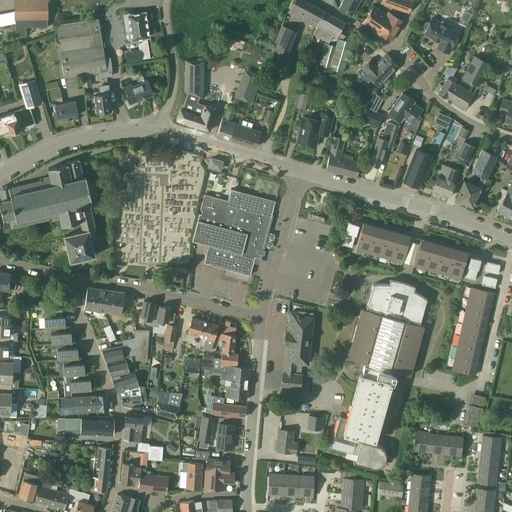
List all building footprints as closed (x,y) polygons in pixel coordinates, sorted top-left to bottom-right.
[(14,0),(14,20),(15,20),(16,38),(26,37),(26,27),(47,27),(47,20),(48,20),(47,0),(14,0)] [(316,28),(325,12),(303,0),(294,0),(288,12),(316,28)] [(342,0),(338,9),(351,16),(355,9),(360,11),(365,0),(342,0)] [(408,13),(412,2),(405,0),(382,0),(381,3),(408,13)] [(475,0),(468,0),(466,10),(471,12),(475,0)] [(386,15),(373,7),(362,24),(389,42),(401,21),(388,13),(386,15)] [(134,13),(134,10),(121,12),(126,43),(150,39),(145,11),(134,13)] [(325,12),(316,28),(313,34),(329,43),(332,37),(336,39),(337,37),(342,40),(347,31),(341,29),(345,23),(325,12)] [(100,19),(58,25),(65,77),(97,72),(97,73),(98,78),(112,76),(112,69),(110,57),(105,58),(100,19)] [(440,23),(431,19),(429,23),(427,22),(424,23),(423,25),(423,27),(423,29),(425,31),(423,35),(439,43),(436,48),(448,54),(459,32),(449,27),(450,25),(441,21),(440,23)] [(297,31),(282,25),(269,55),(285,62),(297,31)] [(351,42),(342,40),(338,39),(336,47),(324,43),(318,65),(343,72),(351,42)] [(127,52),(128,61),(150,58),(147,41),(138,42),(140,50),(127,52)] [(35,43),(29,49),(35,54),(41,49),(35,43)] [(372,57),(357,71),(368,83),(371,80),(378,87),(397,67),(398,66),(386,54),(378,62),(372,57)] [(474,55),(462,78),(478,87),(490,64),(474,55)] [(180,109),(177,120),(208,131),(215,109),(204,105),(197,103),(199,97),(203,99),(204,61),(188,60),(185,60),(185,61),(184,92),(188,94),(182,110),(180,109)] [(438,94),(437,94),(445,99),(464,110),(473,95),(455,83),(457,79),(449,74),(447,78),(438,94)] [(242,75),(236,92),(253,99),(253,98),(259,81),(242,75)] [(132,83),(123,87),(127,97),(125,99),(128,108),(139,102),(139,100),(153,94),(147,79),(133,85),(132,83)] [(41,103),(35,80),(20,84),(26,107),(41,103)] [(57,81),(45,83),(46,90),(49,106),(55,105),(57,111),(55,112),(54,112),(53,113),(52,114),(52,116),(53,117),(54,118),(55,118),(56,119),(58,118),(58,119),(59,119),(61,119),(62,120),(63,120),(65,119),(66,118),(67,117),(78,115),(75,101),(63,103),(60,87),(58,88),(57,81)] [(327,83),(324,91),(337,96),(340,87),(327,83)] [(109,93),(108,85),(100,86),(101,94),(94,95),(96,113),(111,111),(109,93)] [(310,88),(301,86),(300,93),(297,92),(294,104),(297,105),(296,108),(305,110),(310,88)] [(496,90),(488,86),(486,91),(493,95),(496,90)] [(402,93),(388,112),(401,121),(403,118),(413,125),(423,110),(414,103),(414,102),(413,101),(413,99),(409,96),(407,97),(402,93)] [(511,100),(503,98),(498,112),(506,115),(504,121),(511,123),(511,107),(509,106),(511,100)] [(26,108),(16,111),(22,128),(35,124),(30,107),(26,108)] [(383,115),(367,107),(361,121),(377,127),(383,115)] [(229,139),(234,123),(231,122),(235,111),(227,108),(224,119),(222,119),(221,122),(217,134),(229,139)] [(274,112),(268,110),(264,121),(269,123),(274,112)] [(22,128),(16,111),(14,111),(14,112),(0,116),(0,133),(10,131),(10,132),(11,132),(14,135),(18,134),(20,130),(21,129),(20,129),(22,128)] [(439,112),(435,121),(447,127),(451,118),(439,112)] [(331,116),(322,114),(320,121),(303,117),(297,142),(314,146),(318,133),(327,135),(331,116)] [(453,118),(443,139),(452,143),(462,123),(453,118)] [(391,150),(396,135),(399,126),(387,121),(384,132),(380,131),(369,163),(379,166),(385,148),(391,150)] [(260,131),(234,123),(229,139),(255,147),(260,131)] [(462,128),(458,135),(466,139),(470,131),(462,128)] [(417,136),(413,145),(420,148),(423,139),(417,136)] [(344,140),(333,137),(332,143),(326,168),(357,176),(360,161),(352,159),(352,156),(341,154),(344,140)] [(399,141),(396,151),(404,154),(407,144),(399,141)] [(476,147),(465,141),(458,156),(469,161),(476,147)] [(491,153),(482,149),(471,171),(486,178),(497,153),(492,151),(491,153)] [(431,155),(416,150),(403,181),(412,185),(412,187),(416,189),(417,187),(431,155)] [(222,161),(211,158),(208,166),(219,168),(222,161)] [(0,190),(2,200),(0,200),(0,207),(3,219),(4,218),(5,219),(7,220),(8,220),(9,219),(11,226),(11,227),(48,217),(49,220),(60,218),(62,226),(80,221),(83,231),(88,230),(89,231),(95,229),(88,202),(92,201),(90,195),(92,195),(94,194),(96,191),(96,188),(96,186),(95,184),(94,183),(92,182),(91,181),(88,181),(87,181),(85,176),(83,176),(78,159),(66,161),(67,163),(48,168),(50,176),(40,178),(40,180),(10,188),(9,187),(7,185),(2,186),(0,188),(0,190)] [(458,170),(448,166),(444,177),(437,174),(432,190),(448,196),(454,181),(458,170)] [(479,187),(464,180),(456,199),(466,203),(466,205),(470,206),(471,205),(472,205),(479,187)] [(511,180),(496,209),(508,216),(511,207),(511,180)] [(227,200),(204,194),(200,210),(202,210),(201,214),(199,214),(192,240),(208,245),(203,263),(250,275),(254,257),(259,258),(275,201),(230,189),(227,200)] [(367,252),(375,225),(363,222),(356,248),(367,252)] [(375,225),(367,252),(379,255),(386,229),(375,225)] [(379,255),(391,258),(398,232),(386,229),(379,255)] [(83,231),(64,236),(70,261),(95,255),(94,255),(91,241),(89,231),(88,230),(83,231)] [(345,231),(342,245),(351,248),(355,234),(345,231)] [(398,232),(391,258),(402,262),(410,235),(398,232)] [(425,268),(433,241),(421,238),(413,265),(425,268)] [(425,268),(437,271),(444,245),(433,241),(425,268)] [(444,245),(437,271),(449,275),(456,248),(444,245)] [(468,251),(456,248),(449,275),(460,278),(468,251)] [(471,257),(465,277),(474,279),(477,269),(478,270),(481,259),(471,257)] [(487,262),(485,271),(498,274),(500,265),(487,262)] [(171,268),(170,275),(182,276),(183,268),(171,268)] [(10,273),(0,272),(0,301),(1,302),(2,298),(1,297),(2,289),(8,290),(11,290),(13,289),(15,288),(16,286),(16,284),(16,282),(14,280),(13,279),(9,278),(10,273)] [(484,276),(482,285),(495,288),(497,279),(484,276)] [(354,461),(353,461),(372,467),(373,467),(374,467),(375,467),(376,467),(377,467),(378,467),(379,466),(380,466),(381,465),(382,465),(383,464),(384,464),(384,463),(385,462),(386,461),(386,460),(387,459),(387,458),(387,457),(387,456),(387,455),(387,454),(387,453),(387,452),(387,451),(386,450),(386,449),(385,448),(384,447),(383,446),(382,445),(381,445),(381,444),(380,444),(379,444),(374,442),(375,439),(387,396),(388,393),(391,382),(392,381),(394,382),(395,378),(400,379),(402,371),(405,372),(411,374),(424,326),(410,322),(411,320),(421,323),(427,299),(424,297),(420,295),(417,293),(416,292),(415,292),(415,291),(412,290),(409,289),(406,288),(400,286),(395,285),(389,284),(384,284),(378,284),(373,284),(372,285),(366,307),(376,310),(376,313),(361,309),(347,357),(365,362),(362,373),(360,373),(350,408),(348,416),(347,417),(340,415),(331,446),(357,454),(355,461),(354,461)] [(471,287),(466,308),(489,313),(494,292),(471,287)] [(121,314),(124,292),(90,288),(86,290),(84,309),(121,314)] [(147,325),(152,326),(154,321),(156,321),(158,310),(153,309),(154,302),(144,301),(140,317),(144,317),(144,319),(148,320),(147,325)] [(154,321),(152,326),(166,329),(167,323),(173,324),(175,313),(170,312),(170,308),(159,306),(158,310),(156,321),(154,321)] [(0,324),(11,325),(11,309),(0,308),(0,324)] [(484,334),(489,313),(466,308),(461,328),(484,334)] [(59,310),(44,311),(45,328),(50,328),(65,327),(68,326),(65,326),(64,316),(62,316),(59,316),(59,310)] [(299,313),(290,312),(288,333),(285,332),(284,344),(286,344),(284,372),(283,372),(281,386),(300,388),(301,374),(300,374),(301,363),(308,363),(312,318),(298,316),(299,313)] [(188,333),(206,338),(203,349),(211,351),(218,325),(192,317),(188,333)] [(173,324),(167,323),(166,329),(164,339),(165,339),(163,350),(172,351),(174,341),(175,341),(177,325),(173,324)] [(0,340),(10,341),(11,325),(0,324),(0,340)] [(65,327),(50,328),(51,344),(52,344),(72,342),(71,332),(69,332),(66,332),(65,327)] [(480,354),(484,334),(461,328),(457,349),(480,354)] [(134,330),(134,349),(134,356),(135,360),(147,361),(149,330),(134,330)] [(223,342),(221,359),(237,361),(238,354),(233,353),(235,334),(220,333),(219,342),(223,342)] [(0,355),(9,356),(10,341),(0,340),(0,355)] [(72,342),(52,344),(52,349),(57,348),(57,349),(58,360),(63,359),(78,358),(77,347),(75,347),(72,348),(72,342)] [(134,356),(134,349),(128,350),(126,345),(103,350),(106,362),(134,356)] [(475,375),(480,354),(457,349),(452,370),(475,375)] [(0,355),(0,371),(12,372),(12,371),(13,356),(9,356),(0,355)] [(78,358),(63,359),(64,375),(70,375),(85,373),(84,363),(82,363),(79,363),(78,358)] [(222,372),(248,374),(249,367),(236,365),(237,361),(221,359),(214,358),(213,363),(212,367),(222,368),(222,372)] [(200,361),(186,359),(184,371),(198,373),(200,361)] [(129,373),(125,360),(107,364),(111,377),(129,373)] [(247,382),(248,374),(222,372),(222,368),(212,367),(213,363),(201,362),(200,369),(212,370),(212,374),(222,375),(221,379),(225,379),(247,382)] [(0,387),(11,388),(12,372),(0,371),(0,387)] [(313,372),(313,382),(323,383),(324,372),(313,372)] [(65,398),(71,397),(71,391),(91,390),(90,379),(88,379),(88,373),(85,373),(70,375),(64,375),(65,379),(63,379),(65,398)] [(139,389),(139,386),(135,374),(112,377),(118,394),(129,390),(132,404),(141,403),(139,389)] [(245,399),(247,382),(225,379),(224,385),(226,386),(225,397),(245,399)] [(11,403),(11,388),(0,387),(0,402),(11,403)] [(47,393),(47,398),(59,397),(58,390),(47,391),(47,393)] [(171,393),(159,390),(159,391),(157,398),(156,403),(158,404),(156,413),(175,418),(182,393),(171,392),(171,393)] [(84,396),(71,397),(65,398),(58,398),(59,413),(85,411),(108,410),(107,395),(84,396)] [(485,398),(483,398),(473,395),(464,424),(477,427),(485,398)] [(212,413),(212,414),(244,417),(245,406),(223,404),(224,398),(213,396),(213,403),(212,413)] [(11,403),(0,402),(0,416),(16,417),(17,403),(11,403)] [(46,404),(44,404),(37,403),(35,403),(34,416),(46,416),(46,404)] [(143,414),(126,413),(123,439),(140,442),(143,414)] [(309,415),(307,429),(321,430),(323,417),(309,415)] [(65,429),(80,429),(80,433),(112,435),(114,417),(91,416),(85,416),(81,416),(81,417),(65,418),(65,429)] [(204,416),(200,441),(210,443),(213,417),(204,416)] [(233,425),(218,423),(216,447),(230,449),(233,425)] [(292,430),(279,429),(277,452),(290,453),(290,452),(296,452),(297,443),(291,442),(292,430)] [(414,450),(429,452),(431,434),(415,432),(414,450)] [(445,453),(447,435),(431,434),(429,452),(445,453)] [(447,435),(445,453),(461,455),(462,437),(447,435)] [(482,435),(481,451),(499,452),(500,437),(482,435)] [(167,445),(164,448),(171,454),(174,451),(176,448),(169,442),(167,445)] [(149,446),(147,459),(158,460),(161,460),(162,447),(149,446)] [(92,477),(91,489),(106,491),(110,448),(99,447),(96,447),(95,458),(100,459),(99,468),(98,478),(92,477)] [(6,472),(1,490),(15,494),(21,473),(10,470),(16,450),(9,448),(2,471),(6,472)] [(497,468),(499,452),(481,451),(479,466),(497,468)] [(232,482),(233,475),(228,474),(229,460),(207,458),(206,470),(205,470),(204,489),(223,491),(224,481),(232,482)] [(182,462),(182,471),(186,471),(185,488),(201,488),(202,463),(186,462),(182,462)] [(133,464),(123,463),(122,483),(138,485),(138,488),(151,490),(152,477),(153,477),(153,475),(146,474),(146,468),(141,468),(141,467),(133,466),(133,464)] [(495,484),(496,477),(497,468),(479,466),(477,482),(483,483),(495,484)] [(34,500),(39,481),(41,476),(25,472),(18,496),(34,500)] [(267,494),(282,495),(283,474),(268,473),(267,494)] [(411,473),(410,489),(428,491),(430,475),(411,473)] [(152,477),(151,490),(151,491),(167,492),(167,489),(168,476),(153,474),(153,475),(153,477),(152,477)] [(298,475),(283,474),(282,495),(297,495),(298,475)] [(314,476),(298,475),(297,495),(313,496),(314,476)] [(341,492),(362,493),(363,478),(342,477),(341,492)] [(39,481),(34,500),(48,504),(47,506),(54,508),(55,506),(63,508),(67,494),(56,490),(57,486),(39,481)] [(403,485),(379,481),(378,494),(382,494),(401,497),(403,485)] [(89,494),(70,488),(67,497),(78,500),(74,511),(91,511),(94,505),(87,503),(89,494)] [(493,506),(494,490),(483,488),(476,488),(475,504),(493,506)] [(410,489),(408,505),(426,507),(428,491),(410,489)] [(341,492),(340,506),(355,508),(360,509),(362,493),(341,492)] [(117,494),(111,511),(133,511),(135,506),(136,506),(138,499),(137,499),(117,494)] [(215,500),(215,511),(232,511),(232,500),(229,500),(218,500),(217,501),(217,500),(215,500)] [(194,511),(193,501),(177,503),(178,511),(194,511)]
